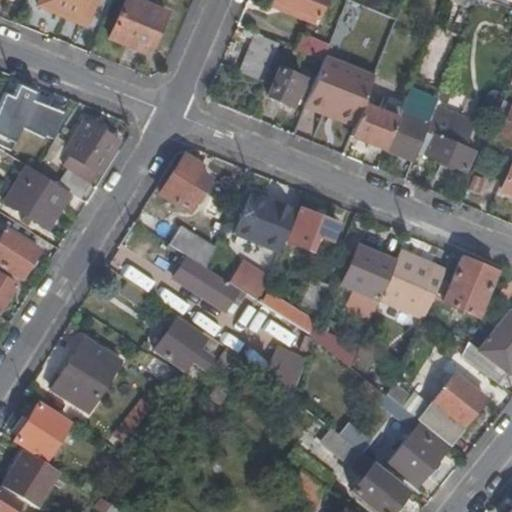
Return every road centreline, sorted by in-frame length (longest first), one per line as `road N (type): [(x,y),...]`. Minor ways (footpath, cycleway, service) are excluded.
road 1 (residential): [(172,113),(511,251)]
road 2 (residential): [(0,390),(172,113)]
road 3 (residential): [(0,46),(172,113)]
road 4 (residential): [(172,113),(220,0)]
